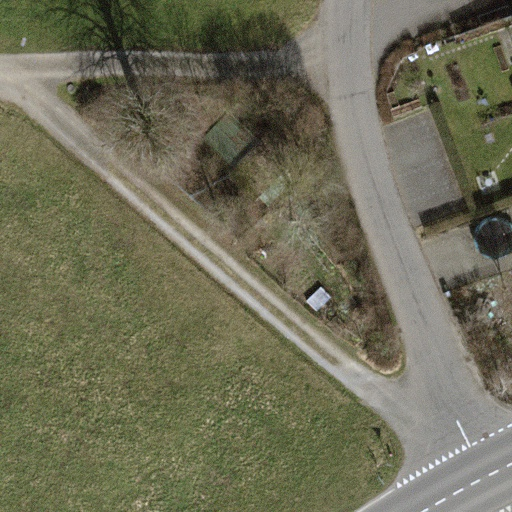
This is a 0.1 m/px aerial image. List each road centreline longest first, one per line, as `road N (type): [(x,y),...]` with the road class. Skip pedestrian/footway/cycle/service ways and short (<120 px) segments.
road 1 (track): [(454,409),(387,411),(0,78)]
road 2 (unclassified): [(490,473),(454,409),(343,61),(352,0)]
road 3 (track): [(343,61),(197,76),(0,75)]
